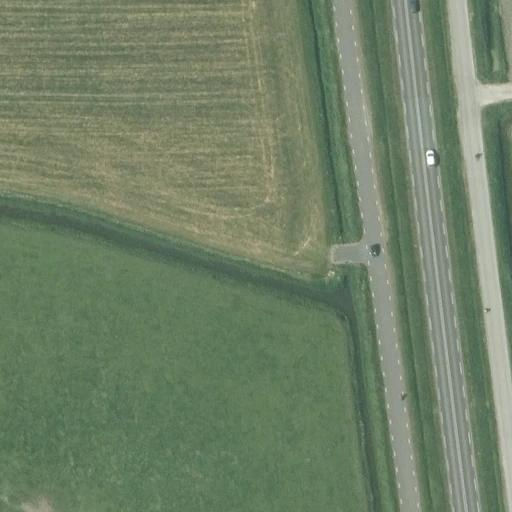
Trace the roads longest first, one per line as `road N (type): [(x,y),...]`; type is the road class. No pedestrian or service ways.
road 1 (unclassified): [(410,511),(340,0)]
road 2 (primary): [(465,511),(405,0)]
road 3 (unclassified): [(457,0),(511,453)]
